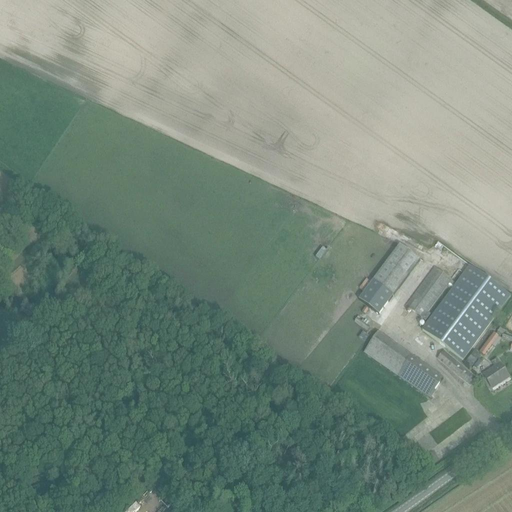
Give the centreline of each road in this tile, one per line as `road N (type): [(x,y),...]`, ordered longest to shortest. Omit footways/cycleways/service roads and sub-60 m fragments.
road 1 (unknown): [(0,489),(68,466),(98,425),(148,392),(210,387),(267,416),(293,444),(305,486),(287,511)]
road 2 (unclassified): [(399,511),(511,435)]
